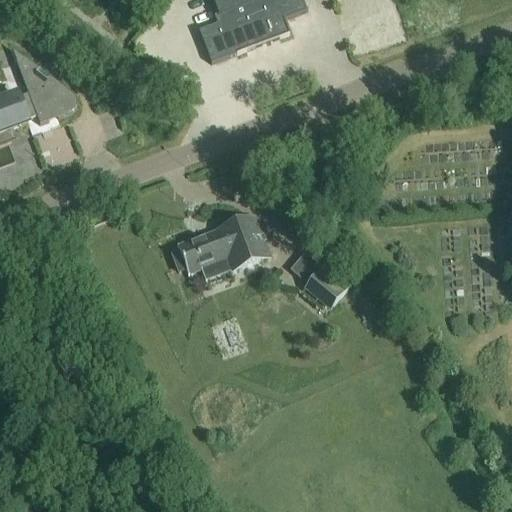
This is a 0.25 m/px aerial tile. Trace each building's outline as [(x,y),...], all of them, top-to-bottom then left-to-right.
[(302,0),(211,0),(218,18),(228,15),(244,55),(287,38),(283,26),(308,16),(302,0)] [(0,150),(15,145),(15,144),(13,145),(9,134),(28,127),(27,124),(36,121),(39,129),(70,118),(74,114),(76,109),(76,103),(72,99),(10,51),(27,98),(18,101),(17,99),(0,105),(0,150)] [(242,275),(273,263),(269,251),(268,252),(256,220),(176,249),(178,255),(170,258),(178,277),(185,274),(186,277),(213,267),(214,272),(227,267),(231,279),(242,275)] [(327,270),(324,273),(306,295),(330,315),(351,291),(327,270)] [(0,426),(9,421),(3,411),(0,412),(0,426)] [(38,511),(44,511),(42,501),(35,503),(36,511),(38,511)]
